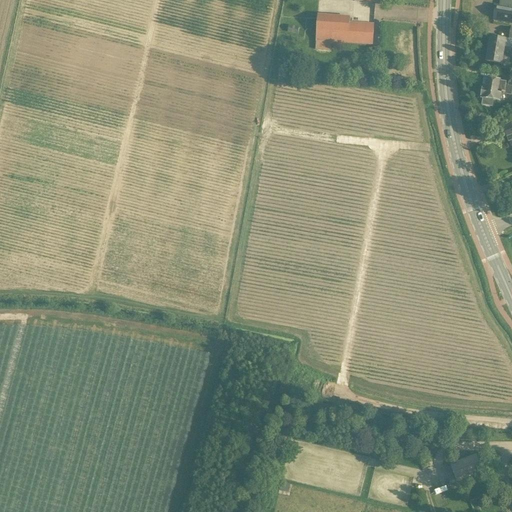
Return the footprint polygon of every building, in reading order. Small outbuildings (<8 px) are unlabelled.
[(511,0),(499,0),(498,5),(495,5),(492,20),(511,23),(511,0)] [(349,23),(348,43),(373,44),(374,24),(349,23)] [(502,57),(504,45),(505,38),(490,36),(486,61),(495,62),(494,68),(506,70),(508,58),(502,57)] [(332,51),(332,42),(316,41),(316,50),(332,51)] [(511,74),(510,74),(508,85),(505,84),(505,82),(499,81),(500,79),(484,77),(481,97),(499,100),(501,93),(511,94),(511,86),(511,74)] [(457,481),(465,478),(482,472),(475,455),(451,464),(457,481)]
